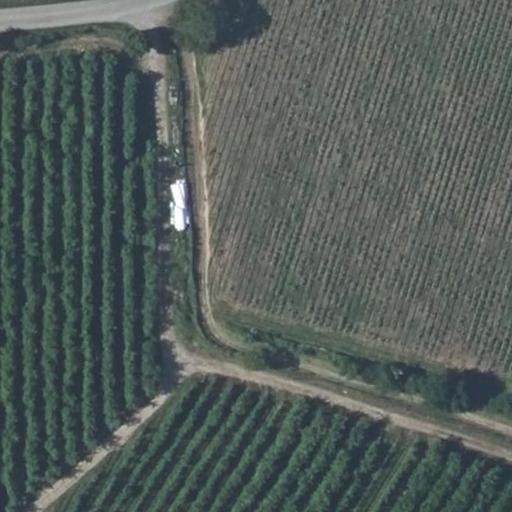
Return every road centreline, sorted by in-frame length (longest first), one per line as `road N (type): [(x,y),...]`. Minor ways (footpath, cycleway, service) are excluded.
road 1 (track): [(143,9),(161,106),(165,274),(180,362),(511,458)]
road 2 (track): [(180,362),(164,397),(35,511)]
road 3 (unclassified): [(0,19),(143,9),(161,0)]
